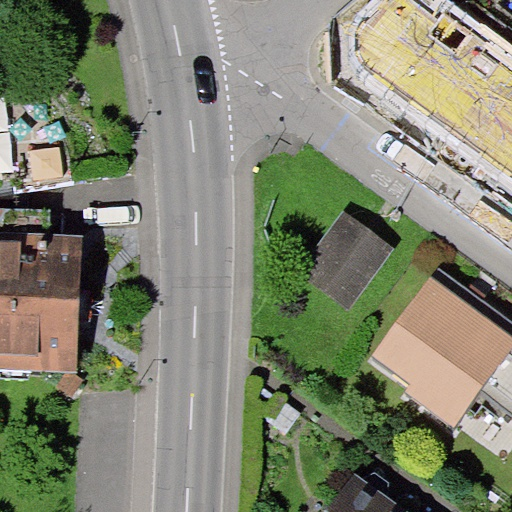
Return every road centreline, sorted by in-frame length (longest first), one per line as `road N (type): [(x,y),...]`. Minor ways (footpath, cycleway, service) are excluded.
road 1 (secondary): [(188,511),(199,384),(189,51)]
road 2 (residential): [(511,248),(240,50)]
